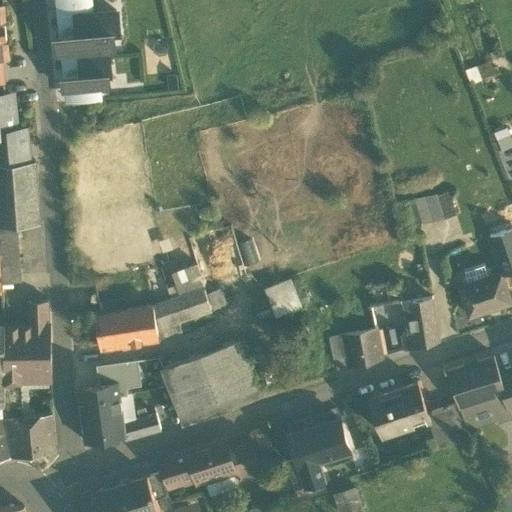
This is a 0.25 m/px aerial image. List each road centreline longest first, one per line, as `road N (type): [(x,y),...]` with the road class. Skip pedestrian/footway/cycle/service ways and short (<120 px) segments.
road 1 (residential): [(35,0),(71,470)]
road 2 (residential): [(71,470),(511,331)]
